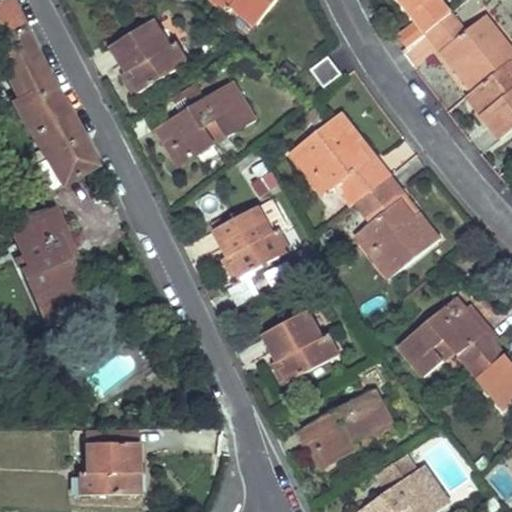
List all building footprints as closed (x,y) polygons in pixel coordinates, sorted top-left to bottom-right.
[(61,101),(10,0),(4,0),(0,2),(0,59),(20,97),(13,101),(18,111),(24,121),(43,151),(48,159),(65,185),(97,165),(88,148),(61,101)] [(259,26),(278,0),(215,0),(230,11),(235,7),(259,26)] [(429,0),(402,0),(406,4),(410,0),(412,0),(418,7),(419,8),(429,0)] [(420,21),(444,1),(442,0),(429,0),(419,8),(418,7),(412,0),(410,0),(406,4),(419,22),(420,21)] [(428,33),(453,13),(444,1),(420,21),(419,22),(428,33)] [(437,42),(461,23),(453,13),(428,33),(437,43),(437,42)] [(511,55),(497,37),(498,37),(502,33),(487,13),(467,30),(466,31),(447,46),(461,63),(462,64),(456,69),(475,92),(511,62),(511,55)] [(193,62),(179,41),(172,45),(157,22),(114,48),(130,73),(137,69),(141,77),(136,80),(135,81),(143,93),(193,62)] [(428,33),(419,22),(399,36),(409,48),(428,33)] [(447,46),(466,31),(467,30),(462,24),(461,23),(437,42),(437,43),(456,68),(456,69),(462,64),(461,63),(447,46)] [(511,44),(504,35),(502,33),(498,37),(497,37),(511,55),(511,44)] [(342,75),(330,59),(313,72),(325,88),(342,75)] [(511,132),(511,62),(475,92),(476,93),(488,109),(490,110),(485,114),(484,115),(503,139),(511,132)] [(141,77),(137,69),(130,73),(131,74),(135,81),(136,80),(141,77)] [(259,121),(235,83),(158,132),(166,145),(182,135),(186,141),(177,146),(187,164),(188,164),(217,147),(206,129),(218,121),(230,138),(259,121)] [(488,109),(476,93),(475,92),(469,97),(484,115),(485,114),(490,110),(488,109)] [(343,114),(297,149),(318,173),(311,178),(325,197),(337,188),(371,161),(357,143),(363,138),(343,114)] [(187,164),(177,146),(186,141),(182,135),(166,145),(167,146),(181,169),(188,164),(187,164)] [(393,176),(363,138),(357,143),(371,161),(377,168),(387,181),(393,176)] [(318,173),(297,149),(292,153),(311,178),(318,173)] [(48,159),(43,151),(42,152),(23,160),(28,168),(28,169),(48,159)] [(65,185),(48,159),(28,169),(46,196),(65,185)] [(348,191),(376,169),(377,168),(371,161),(337,188),(343,196),(348,191)] [(358,204),(387,181),(377,168),(376,169),(348,191),(357,203),(358,204)] [(260,199),(280,186),(272,172),(252,185),(260,199)] [(422,213),(393,176),(387,181),(397,194),(402,201),(415,218),(416,218),(422,213)] [(371,214),(393,197),(397,194),(387,181),(358,204),(367,217),(371,214)] [(357,203),(348,191),(343,196),(352,208),(358,204),(357,203)] [(402,201),(397,194),(393,197),(371,214),(367,217),(373,224),(402,201)] [(397,274),(442,238),(422,213),(416,218),(415,218),(402,201),(373,224),(357,237),(373,256),(379,252),(395,272),(397,274)] [(275,234),(261,209),(216,233),(231,260),(237,256),(237,255),(242,263),(235,266),(242,279),(294,251),(281,230),(275,234)] [(78,278),(67,255),(68,254),(75,251),(56,213),(14,232),(25,257),(29,267),(24,270),(23,270),(43,314),(66,303),(67,306),(87,296),(78,278)] [(84,271),(75,251),(68,254),(67,255),(78,278),(79,277),(85,274),(84,271)] [(395,272),(379,252),(373,256),(374,257),(391,280),(392,279),(397,274),(395,272)] [(242,263),(237,255),(237,256),(231,260),(235,266),(242,263)] [(29,267),(25,257),(19,260),(23,270),(24,270),(29,267)] [(238,308),(260,297),(252,281),(230,291),(238,308)] [(498,344),(503,340),(491,327),(487,331),(469,309),(460,299),(401,347),(426,377),(456,352),(470,368),(498,344)] [(491,327),(473,305),(469,309),(487,331),(491,327)] [(343,355),(332,335),(325,338),(310,312),(265,337),(279,363),(287,360),(291,366),(284,370),(291,383),(343,355)] [(507,412),(511,407),(511,361),(498,344),(470,368),(507,412)] [(291,366),(287,360),(279,363),(284,370),(291,366)] [(361,442),(379,432),(383,438),(399,429),(378,391),(300,434),(307,447),(310,445),(311,445),(323,438),(327,444),(327,445),(320,448),(322,451),(329,464),(330,466),(363,449),(362,447),(360,443),(361,442)] [(140,474),(139,430),(88,431),(89,471),(81,472),(81,496),(134,495),(134,494),(133,474),(140,474)] [(383,438),(379,432),(361,442),(360,443),(362,447),(363,449),(383,438)] [(322,451),(320,448),(327,445),(327,444),(323,438),(311,445),(310,445),(323,470),(324,470),(330,466),(329,464),(322,451)] [(393,493),(422,472),(412,458),(411,457),(381,477),(392,493),(393,493)] [(443,511),(455,504),(429,468),(422,472),(393,493),(392,493),(364,511),(443,511)] [(141,494),(140,474),(133,474),(134,494),(134,495),(141,495),(141,494)]
